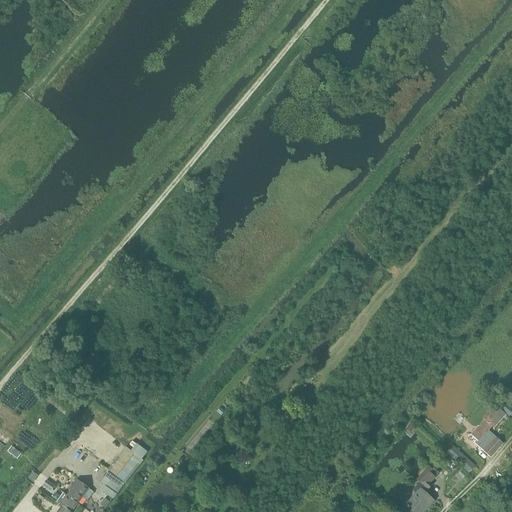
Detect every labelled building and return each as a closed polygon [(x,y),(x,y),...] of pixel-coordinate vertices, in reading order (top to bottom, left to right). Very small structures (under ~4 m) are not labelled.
[(46,400),(65,416),(73,406),(53,391),(46,400)] [(511,407),(505,402),(499,410),(511,419),(511,407)] [(475,443),(477,444),(492,457),(503,445),(488,431),(492,427),(494,429),(506,416),(496,407),(485,419),(487,421),(473,437),(477,441),(475,443)] [(406,428),(411,432),(416,426),(411,422),(406,428)] [(131,451),(126,447),(108,470),(126,484),(144,461),(142,460),(148,452),(138,443),(131,451)] [(8,451),(18,459),(22,454),(12,446),(8,451)] [(453,446),(447,454),(469,473),(475,466),(453,446)] [(437,478),(436,477),(440,474),(434,468),(433,469),(429,466),(417,480),(421,483),(414,490),(418,493),(407,505),(414,511),(425,511),(435,501),(426,492),(428,489),(429,490),(434,485),(432,483),(437,478)] [(100,483),(105,486),(102,491),(113,499),(117,494),(117,495),(125,484),(108,472),(100,483)] [(75,487),(74,487),(67,496),(78,504),(90,488),(80,480),(75,487)] [(57,502),(63,506),(70,511),(72,511),(78,504),(67,496),(64,493),(57,502)]
